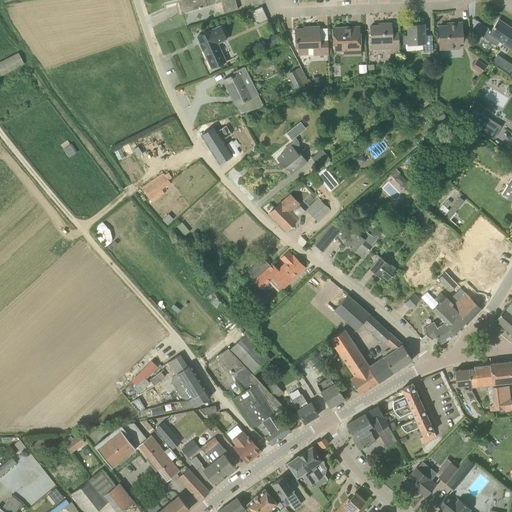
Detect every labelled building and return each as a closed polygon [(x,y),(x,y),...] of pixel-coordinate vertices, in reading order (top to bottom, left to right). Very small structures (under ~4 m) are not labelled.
[(183,0),(184,2),(180,3),(179,3),(182,13),(207,6),(221,1),(224,13),(238,9),(235,0),(183,0)] [(262,7),(251,12),(257,24),(268,19),(262,7)] [(511,44),(511,28),(506,24),(499,19),(491,30),(488,28),(483,36),(486,38),(497,44),(499,41),(509,48),(511,44)] [(480,35),(486,26),(478,21),(472,29),(480,35)] [(377,26),(370,26),(371,36),(371,46),(383,46),(383,48),(392,47),(392,52),(399,51),(398,33),(392,33),(391,23),(386,24),(383,24),(383,26),(377,26)] [(446,26),(439,26),(439,44),(450,44),(450,49),(451,49),(459,48),(459,42),(463,42),(462,23),(459,23),(452,23),(452,25),(446,26)] [(408,36),(404,36),(404,39),(404,44),(406,43),(407,43),(407,44),(425,44),(425,45),(425,50),(425,52),(432,51),(432,35),(424,35),(424,27),(424,24),(421,24),(410,25),(408,25),(408,36)] [(226,62),(218,43),(227,39),(221,26),(197,36),(200,41),(201,40),(202,43),(200,44),(208,61),(209,60),(212,68),(226,62)] [(304,29),(295,30),(296,42),(296,48),(296,49),(313,48),(313,55),(314,55),(320,54),(325,54),(328,54),(328,39),(323,39),(320,40),(319,29),(319,27),(318,27),(309,27),(309,29),(306,29),(304,29)] [(346,28),(333,28),(334,51),(344,50),(344,47),(360,47),(359,30),(351,30),(351,27),(346,28)] [(272,36),(266,39),(269,47),(276,44),(272,36)] [(0,75),(24,64),(18,53),(0,62),(0,75)] [(477,59),(472,68),(481,74),(486,66),(477,59)] [(503,69),(509,73),(511,68),(511,64),(508,62),(503,69)] [(234,75),(223,80),(228,89),(229,92),(230,93),(230,94),(231,95),(231,96),(232,97),(236,105),(236,104),(237,106),(240,111),(241,113),(264,107),(258,95),(259,94),(258,93),(251,97),(247,89),(254,85),(245,66),(233,72),(234,75)] [(295,89),(308,82),(307,79),(301,67),(287,74),(295,89)] [(321,84),(319,76),(311,78),(313,86),(321,84)] [(387,85),(381,88),(385,95),(391,91),(387,85)] [(424,96),(420,99),(425,106),(429,104),(424,96)] [(486,108),(475,102),(465,119),(485,133),(492,121),(482,115),(486,108)] [(444,114),(437,118),(441,123),(447,119),(444,114)] [(216,130),(215,127),(201,135),(219,163),(232,154),(223,139),(232,134),(225,124),(216,130)] [(284,152),(277,158),(284,167),(285,166),(292,174),(302,166),(307,162),(302,156),(301,154),(299,155),(296,151),(297,151),(297,150),(298,150),(298,149),(298,148),(299,148),(299,147),(299,146),(299,145),(299,144),(299,143),(299,142),(298,141),(298,140),(295,137),(302,131),(297,124),(286,133),(291,140),(294,142),(291,144),(283,151),(284,152)] [(72,144),(70,145),(63,149),(69,158),(77,152),(72,144)] [(329,160),(330,160),(322,149),(311,158),(320,168),(323,166),(324,168),(331,163),(329,160)] [(464,150),(458,158),(465,163),(470,154),(464,150)] [(329,191),(339,183),(326,168),(315,175),(329,191)] [(390,173),(386,177),(390,181),(393,179),(394,178),(390,173)] [(141,188),(148,198),(170,183),(163,174),(141,188)] [(508,198),(511,200),(511,176),(502,194),(508,198)] [(283,199),(269,213),(286,230),(300,216),(292,208),(298,202),(290,193),(283,199)] [(331,210),(318,197),(306,209),(318,222),(331,210)] [(443,205),(438,210),(449,219),(464,201),(459,197),(448,210),(443,205)] [(429,217),(420,209),(416,215),(425,223),(429,217)] [(168,214),(162,220),(168,225),(174,219),(168,214)] [(491,215),(441,257),(460,281),(466,277),(469,282),(479,276),(477,273),(481,269),(478,264),(484,261),(486,265),(494,261),(493,258),(497,256),(493,248),(499,245),(501,250),(510,246),(509,243),(511,241),(511,240),(506,229),(500,232),(491,215)] [(189,232),(182,223),(177,227),(185,236),(189,232)] [(333,223),(321,237),(314,244),(323,251),(341,230),(333,223)] [(358,246),(366,252),(371,245),(376,241),(365,232),(357,226),(344,242),(354,250),(358,246)] [(270,266),(255,280),(258,283),(262,286),(267,281),(272,277),(283,288),(284,287),(294,278),(305,267),(299,262),(293,256),(293,257),(288,252),(281,258),(286,263),(278,270),(272,264),(270,266)] [(370,268),(380,276),(381,277),(382,275),(384,276),(388,280),(395,270),(389,265),(390,264),(382,258),(380,256),(370,268)] [(255,280),(270,266),(262,257),(247,271),(255,280)] [(319,271),(311,279),(321,287),(328,279),(319,271)] [(482,309),(473,300),(465,292),(453,304),(450,301),(451,300),(442,292),(436,298),(439,302),(432,309),(445,323),(456,334),(457,334),(468,323),(469,322),(468,322),(481,309),(482,309)] [(410,310),(420,299),(414,293),(404,304),(410,310)] [(347,295),(334,309),(357,329),(362,323),(367,328),(379,339),(383,342),(384,341),(392,335),(378,322),(372,316),(370,314),(347,295)] [(238,296),(233,301),(238,306),(243,302),(238,296)] [(511,299),(506,307),(495,320),(511,334),(511,299)] [(255,315),(251,319),(257,326),(261,322),(255,315)] [(455,334),(456,334),(445,323),(438,327),(435,322),(425,327),(426,334),(432,339),(436,336),(440,343),(455,334)] [(337,335),(329,340),(343,361),(350,370),(354,377),(350,379),(359,392),(358,393),(358,394),(359,393),(360,395),(379,382),(369,367),(358,350),(344,330),(337,335)] [(271,445),(291,431),(284,421),(281,423),(275,415),(284,408),(275,399),(265,388),(253,375),(269,359),(245,334),(229,349),(228,348),(217,355),(231,375),(233,374),(244,391),(233,399),(248,422),(251,426),(262,437),(265,436),(271,445)] [(381,358),(369,367),(379,382),(380,382),(383,380),(386,378),(394,372),(406,364),(412,360),(407,351),(402,344),(401,343),(398,340),(390,346),(391,347),(394,349),(390,352),(381,358)] [(180,354),(167,362),(174,375),(172,376),(172,382),(175,387),(180,388),(178,393),(181,398),(187,399),(191,397),(191,398),(192,398),(206,390),(195,373),(190,365),(188,367),(180,354)] [(154,357),(135,376),(141,382),(145,377),(149,381),(152,379),(148,375),(160,363),(154,357)] [(511,360),(490,363),(490,364),(492,384),(511,381),(511,360)] [(207,368),(218,381),(224,375),(213,363),(207,368)] [(493,388),(492,384),(490,364),(474,366),(474,368),(470,369),(472,387),(487,385),(489,405),(495,405),(493,388)] [(455,370),(457,387),(465,386),(465,393),(472,392),(471,387),(472,387),(470,369),(469,369),(469,368),(455,370)] [(331,377),(324,381),(337,403),(344,399),(331,377)] [(324,381),(317,385),(330,407),(337,403),(324,381)] [(265,388),(275,399),(282,392),(272,382),(265,388)] [(402,388),(402,389),(405,396),(393,401),(394,405),(394,410),(420,398),(413,383),(413,382),(402,388)] [(500,388),(493,388),(495,405),(495,411),(511,409),(511,401),(501,402),(500,388)] [(188,401),(187,401),(192,408),(196,405),(196,406),(210,397),(206,390),(192,398),(188,401)] [(302,394),(291,400),(295,407),(302,419),(305,423),(310,420),(318,415),(311,403),(308,404),(306,401),(302,394)] [(416,419),(427,414),(420,398),(394,410),(397,414),(400,416),(412,411),(416,419)] [(217,412),(215,405),(199,409),(205,415),(217,412)] [(163,406),(151,409),(153,415),(164,413),(163,406)] [(381,411),(378,406),(365,414),(365,413),(347,424),(355,439),(353,440),(360,450),(376,441),(371,433),(371,432),(375,430),(374,429),(375,428),(385,444),(395,439),(388,426),(389,425),(381,411)] [(437,436),(434,431),(427,414),(416,419),(402,425),(404,429),(408,432),(419,427),(424,436),(420,438),(423,444),(437,436)] [(181,442),(163,421),(155,428),(173,449),(181,442)] [(121,429),(135,448),(138,445),(146,438),(133,423),(118,426),(116,428),(117,429),(118,428),(119,430),(121,429)] [(237,425),(226,434),(236,446),(234,447),(247,463),(261,451),(255,444),(248,436),(245,438),(240,433),(242,431),(237,425)] [(121,429),(119,430),(108,439),(120,455),(125,451),(128,454),(134,449),(135,448),(121,429)] [(85,442),(78,434),(72,439),(70,436),(63,442),(71,453),(85,442)] [(146,439),(138,445),(144,452),(147,457),(147,456),(153,463),(165,453),(163,451),(151,436),(151,435),(146,439)] [(41,437),(32,446),(36,450),(43,444),(44,446),(47,443),(41,437)] [(212,439),(201,448),(212,463),(222,476),(234,467),(227,457),(229,455),(225,450),(224,451),(218,442),(219,442),(215,437),(212,439)] [(325,437),(318,442),(318,443),(322,447),(322,448),(329,444),(329,443),(328,443),(325,438),(325,437)] [(120,455),(108,439),(108,440),(97,449),(97,448),(96,449),(111,468),(112,467),(118,462),(116,459),(120,455)] [(193,439),(181,449),(188,458),(199,449),(200,448),(193,439)] [(20,440),(15,444),(19,450),(25,446),(20,440)] [(490,452),(496,447),(491,441),(485,446),(490,452)] [(312,446),(297,456),(315,481),(314,481),(318,487),(328,480),(325,475),(323,476),(315,465),(322,460),(312,446)] [(178,470),(171,461),(176,456),(171,450),(169,447),(163,451),(165,453),(153,463),(158,469),(157,469),(166,480),(166,481),(179,471),(179,470),(178,470)] [(24,460),(27,457),(26,452),(21,451),(18,455),(20,459),(24,460)] [(190,460),(197,469),(202,464),(196,456),(190,460)] [(315,482),(318,487),(314,481),(315,481),(297,456),(287,463),(297,477),(301,474),(309,485),(315,482)] [(0,475),(16,463),(11,457),(0,466),(0,475)] [(467,459),(446,484),(453,490),(474,464),(467,459)] [(436,474),(439,477),(446,483),(458,468),(447,460),(436,474)] [(202,465),(197,469),(206,480),(209,478),(213,483),(222,476),(212,463),(205,469),(202,465)] [(429,478),(416,468),(405,482),(417,492),(418,491),(425,496),(435,484),(428,479),(429,478)] [(83,511),(94,511),(108,502),(116,511),(119,511),(133,501),(119,483),(116,486),(102,469),(85,482),(85,483),(70,495),(83,511)] [(289,486),(283,476),(272,484),(281,498),(285,495),(294,509),(295,511),(297,511),(303,508),(301,504),(292,491),(293,490),(290,485),(289,486)] [(56,488),(49,494),(51,497),(54,495),(59,502),(63,498),(56,488)] [(200,489),(197,492),(202,498),(206,494),(200,489)] [(247,504),(253,511),(271,511),(270,510),(278,504),(265,489),(258,495),(257,494),(254,497),(254,498),(247,504)] [(200,500),(202,498),(197,492),(194,495),(199,501),(200,500)] [(352,511),(355,511),(365,501),(355,492),(350,499),(348,498),(335,511),(346,511),(349,509),(352,511)] [(15,511),(23,504),(12,495),(1,509),(4,511),(2,511),(15,511)] [(471,511),(470,511),(471,509),(458,499),(456,502),(447,495),(438,505),(445,511),(471,511)] [(178,496),(170,502),(178,511),(185,511),(189,509),(178,496)] [(247,511),(237,497),(217,511),(218,511),(247,511)] [(178,511),(170,502),(161,510),(162,511),(178,511)]
